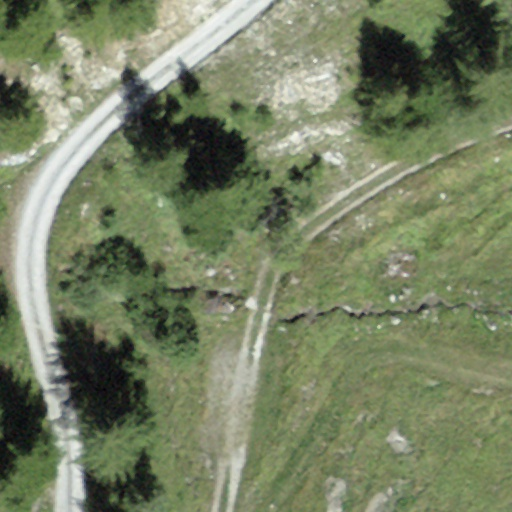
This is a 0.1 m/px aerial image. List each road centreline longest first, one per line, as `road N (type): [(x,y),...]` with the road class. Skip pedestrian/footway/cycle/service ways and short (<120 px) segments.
road 1 (track): [(252,0),(86,139),(43,205),(33,299),(61,422),(68,511)]
road 2 (track): [(223,511),(275,260),(337,205),(417,155),(511,118)]
